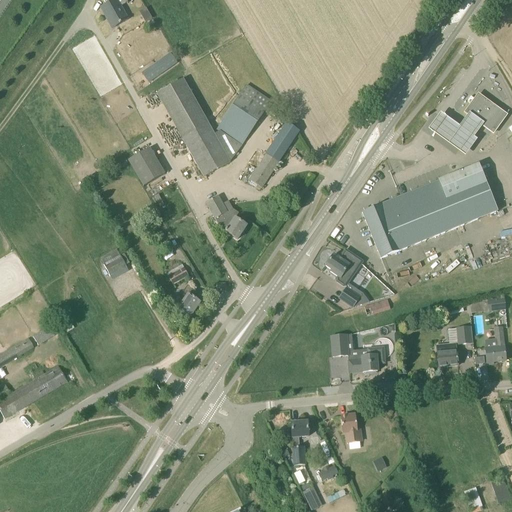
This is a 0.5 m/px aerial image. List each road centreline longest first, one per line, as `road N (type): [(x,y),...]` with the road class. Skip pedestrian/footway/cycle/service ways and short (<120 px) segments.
road 1 (secondary): [(260,307),(471,0)]
road 2 (track): [(239,290),(90,18)]
road 3 (unclassified): [(236,420),(252,408),(511,385)]
road 4 (residential): [(0,453),(154,370)]
road 5 (track): [(0,127),(74,26),(90,18)]
road 6 (secondary): [(123,509),(201,400)]
road 7 (secondary): [(191,394),(123,509)]
